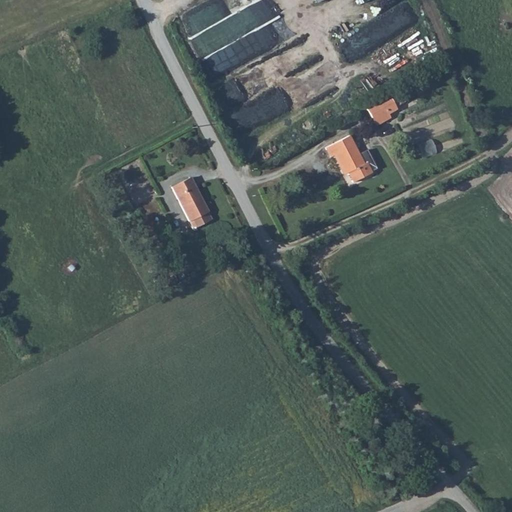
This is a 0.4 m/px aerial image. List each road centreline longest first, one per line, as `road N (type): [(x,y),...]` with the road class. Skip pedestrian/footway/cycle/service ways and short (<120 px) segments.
road 1 (unclassified): [(452,486),(287,285),(145,0)]
road 2 (track): [(270,256),(491,155),(511,137)]
road 3 (track): [(491,155),(426,0)]
